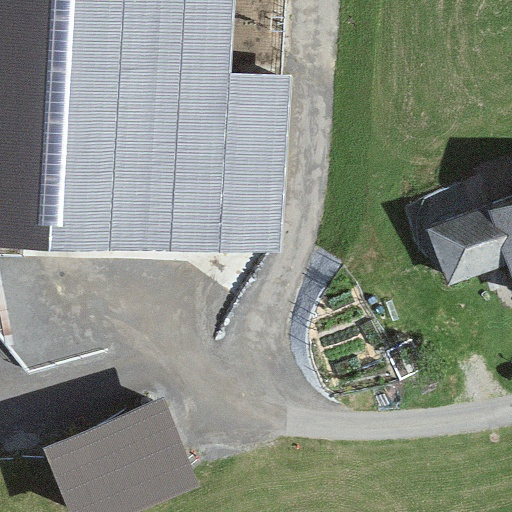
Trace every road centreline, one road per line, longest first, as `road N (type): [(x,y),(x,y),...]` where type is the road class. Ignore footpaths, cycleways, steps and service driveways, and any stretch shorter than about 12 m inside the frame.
road 1 (unclassified): [(511,411),(361,426),(277,420),(220,396),(177,361),(159,293),(151,167)]
road 2 (track): [(177,361),(38,429),(0,438)]
